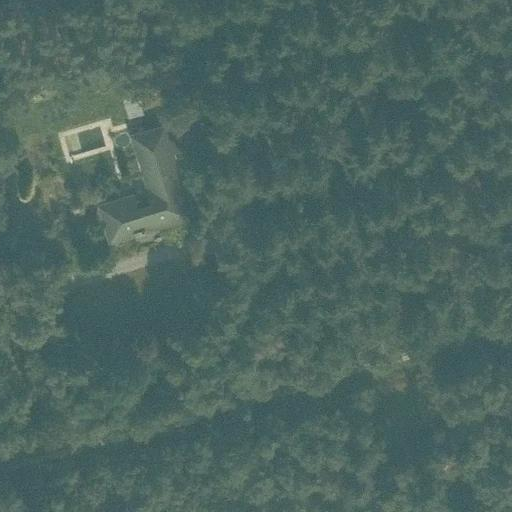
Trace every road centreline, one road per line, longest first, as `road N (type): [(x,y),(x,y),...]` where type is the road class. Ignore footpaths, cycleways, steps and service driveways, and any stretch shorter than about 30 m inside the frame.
road 1 (track): [(0,447),(511,301)]
road 2 (unknown): [(52,432),(0,264)]
